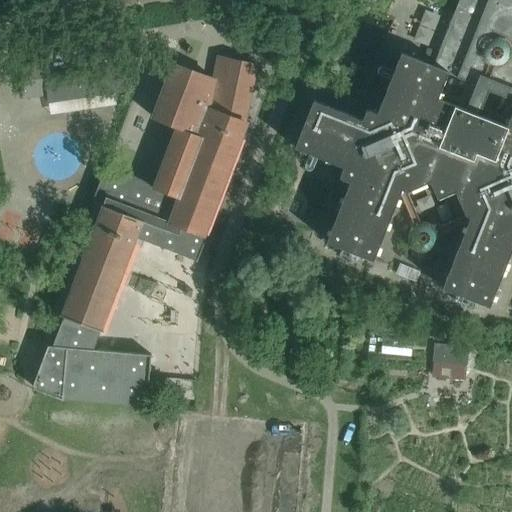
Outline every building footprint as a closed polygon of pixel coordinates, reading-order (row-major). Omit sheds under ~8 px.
[(511,0),(468,0),(460,1),(434,67),(402,54),(378,114),(368,110),(364,121),(314,101),(296,148),(345,168),(341,178),(351,182),(327,243),(375,261),(403,190),(408,192),(449,174),(466,215),(472,217),(443,289),(491,307),(511,253),(511,0)] [(204,235),(247,123),(244,122),(256,66),(231,61),(225,84),(217,82),(217,81),(215,80),(214,82),(172,72),(154,120),(179,129),(157,186),(106,167),(98,189),(107,192),(102,207),(103,208),(62,317),(64,318),(54,347),(48,346),(34,382),(34,384),(34,385),(34,386),(35,388),(36,389),(36,390),(38,391),(39,392),(64,401),(146,409),(151,355),(93,350),(100,331),(102,332),(138,239),(197,262),(207,237),(204,235)] [(48,63),(19,68),(24,102),(48,98),(49,106),(113,96),(129,93),(125,66),(52,76),(48,63)] [(385,353),(408,354),(408,347),(400,346),(400,341),(385,340),(385,353)] [(434,374),(467,376),(469,344),(436,343),(434,374)] [(179,399),(180,380),(164,378),(163,398),(179,399)]
